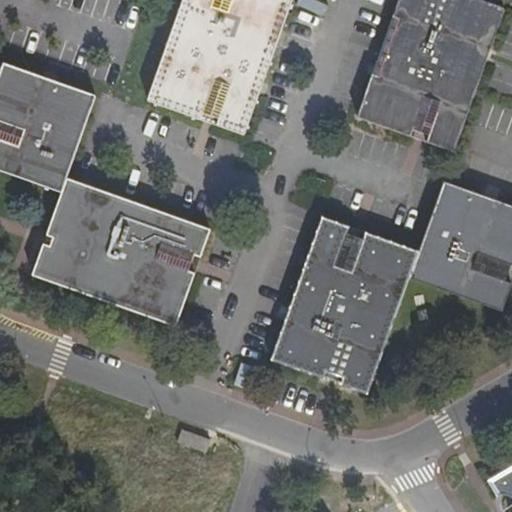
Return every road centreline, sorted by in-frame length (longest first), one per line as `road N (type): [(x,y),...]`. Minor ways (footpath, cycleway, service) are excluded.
road 1 (unclassified): [(0,336),(270,432)]
road 2 (unclassified): [(396,451),(511,389)]
road 3 (unclassified): [(270,432),(332,452),(396,451)]
